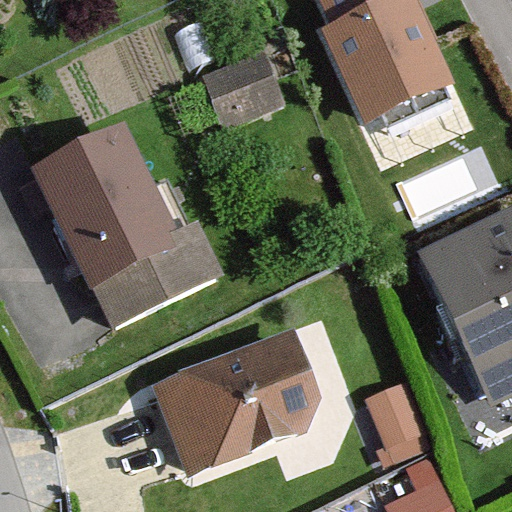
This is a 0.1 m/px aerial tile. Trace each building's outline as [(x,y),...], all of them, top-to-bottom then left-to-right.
[(450,104),(402,0),(325,0),(342,37),(333,41),(369,121),(379,117),(409,103),(417,120),(450,104)] [(218,103),(267,83),(260,62),(210,82),(218,103)] [(464,133),(450,104),(417,120),(409,103),(379,117),(401,163),(464,133)] [(39,187),(96,294),(115,328),(212,281),(167,191),(148,201),(119,146),(39,187)] [(511,231),(435,269),(497,397),(511,389),(511,231)] [(291,347),(165,397),(195,474),(304,432),(315,409),(291,347)] [(407,390),(371,405),(391,452),(427,437),(407,390)] [(427,437),(391,452),(397,465),(432,450),(427,437)] [(397,500),(401,511),(467,511),(457,481),(397,500)]
